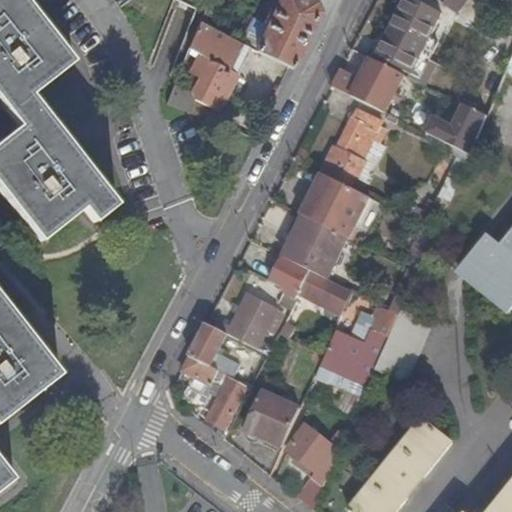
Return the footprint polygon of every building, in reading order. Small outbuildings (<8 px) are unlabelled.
[(0,0),(0,106),(17,128),(0,141),(0,192),(39,243),(81,210),(93,224),(115,205),(30,95),(71,61),(24,0),(0,0)] [(229,0),(211,0),(201,22),(215,29),(229,0)] [(265,34),(257,52),(290,68),(293,69),(319,13),(316,4),(307,0),(280,0),(275,13),(270,11),(264,23),(255,19),(249,31),(258,36),(265,34)] [(412,73),(430,37),(442,15),(424,6),(415,2),(411,0),(409,0),(380,58),(412,73)] [(459,13),(469,0),(449,0),(447,5),(459,13)] [(245,46),(242,44),(215,29),(201,22),(195,33),(189,49),(232,72),(245,46)] [(249,31),(242,44),(245,46),(250,49),(257,52),(265,34),(258,36),(249,31)] [(440,42),(430,37),(412,73),(410,77),(420,82),(440,42)] [(217,112),(250,49),(245,46),(232,72),(189,49),(181,69),(199,77),(191,92),(175,85),(168,105),(206,120),(211,109),(217,112)] [(339,78),(334,87),(391,116),(401,121),(404,115),(390,108),(407,76),(373,59),(356,91),(351,88),(353,85),(339,78)] [(437,120),(430,135),(461,151),(471,156),(489,116),(451,98),(449,102),(462,109),(453,128),(437,120)] [(368,163),(375,166),(385,145),(382,144),(388,131),(381,128),(384,123),(358,110),(341,148),(337,146),(324,175),(353,190),(363,195),(368,183),(367,183),(360,179),(368,163)] [(399,125),(401,121),(391,116),(388,120),(399,125)] [(244,122),(239,133),(257,139),(261,130),(244,122)] [(461,151),(439,195),(451,201),(471,156),(461,151)] [(360,179),(367,183),(375,166),(368,163),(360,179)] [(324,175),(303,216),(322,226),(350,239),(352,241),(373,199),(363,195),(353,190),(324,175)] [(424,210),(419,222),(437,232),(451,201),(439,195),(438,195),(435,200),(430,198),(424,210)] [(419,222),(424,210),(414,206),(408,217),(419,222)] [(330,281),(350,239),(322,226),(321,229),(303,220),(284,258),(313,273),(330,281)] [(511,240),(504,251),(490,240),(462,275),(510,315),(511,312),(511,240)] [(304,292),(345,313),(346,310),(353,293),(330,281),(313,273),(284,258),(273,280),(285,287),(302,295),(304,292)] [(412,270),(392,313),(400,316),(402,312),(419,273),(412,270)] [(285,293),(300,301),(302,296),(302,295),(285,287),(283,292),(285,293)] [(280,303),(294,311),(300,301),(285,293),(280,303)] [(338,374),(349,379),(354,380),(360,366),(365,368),(367,362),(377,367),(400,316),(392,313),(353,293),(346,310),(361,316),(351,338),(338,333),(322,367),(338,374)] [(220,321),(216,329),(229,335),(260,351),(280,310),(250,295),(243,309),(239,307),(236,313),(240,315),(233,327),(220,321)] [(0,493),(15,482),(0,462),(0,423),(58,377),(0,300),(0,493)] [(432,326),(402,312),(400,316),(377,367),(377,369),(407,382),(432,326)] [(220,354),(229,335),(216,329),(209,325),(193,357),(227,374),(236,378),(243,365),(220,354)] [(260,358),(267,362),(271,356),(263,352),(260,358)] [(198,379),(205,382),(213,386),(217,379),(223,381),(227,374),(193,357),(184,372),(198,379)] [(349,379),(338,374),(335,379),(347,384),(349,379)] [(205,382),(198,379),(195,384),(202,388),(205,382)] [(221,398),(208,421),(227,431),(250,389),(230,379),(226,389),(218,385),(213,394),(221,398)] [(249,432),(284,448),(302,409),(267,394),(249,432)] [(421,476),(426,480),(454,444),(424,421),(353,511),(400,511),(411,498),(406,495),(421,476)] [(318,473),(314,478),(310,484),(322,493),(340,451),(307,425),(289,451),(299,458),(295,463),(306,472),(310,467),(318,473)] [(310,467),(306,472),(314,478),(318,473),(310,467)] [(406,495),(411,498),(426,480),(421,476),(406,495)] [(322,493),(310,484),(299,498),(315,510),(322,493)] [(511,511),(511,489),(493,511),(511,511)]
